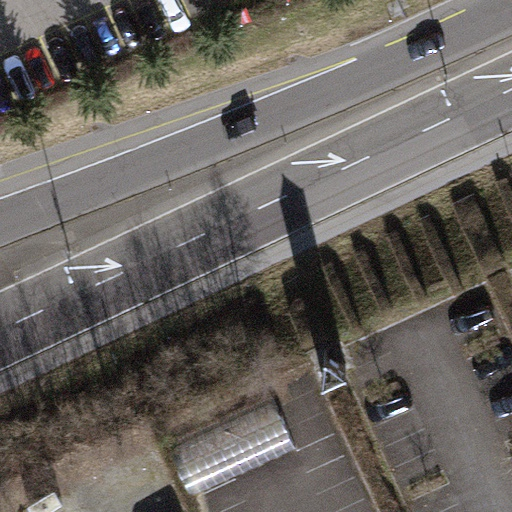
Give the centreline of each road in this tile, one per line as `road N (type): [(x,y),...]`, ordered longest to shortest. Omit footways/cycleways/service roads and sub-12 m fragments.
road 1 (primary): [(0,332),(511,102)]
road 2 (primary): [(511,13),(0,233)]
